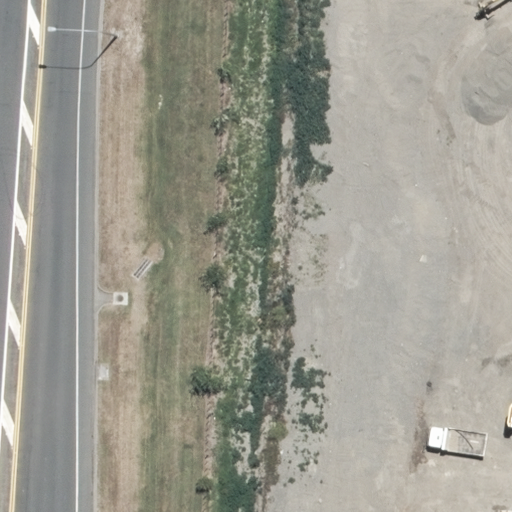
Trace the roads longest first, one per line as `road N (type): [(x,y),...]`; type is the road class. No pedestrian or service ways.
road 1 (primary): [(33,0),(10,375)]
road 2 (primary): [(10,375),(29,511)]
